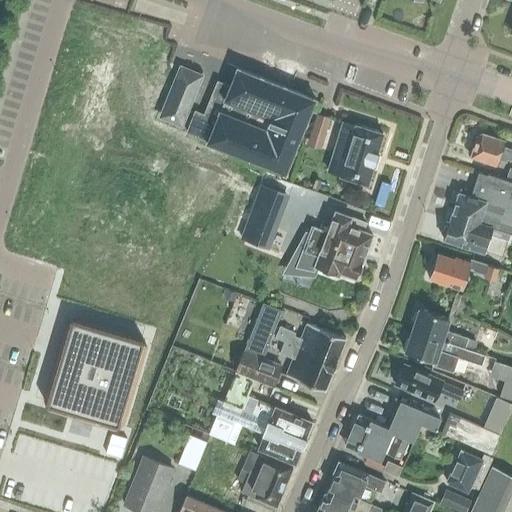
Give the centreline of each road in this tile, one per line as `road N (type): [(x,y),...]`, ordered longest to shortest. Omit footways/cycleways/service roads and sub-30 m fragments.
road 1 (residential): [(289,511),(385,300),(451,74)]
road 2 (unclassified): [(451,74),(348,39),(308,49),(231,21),(208,0)]
road 3 (residential): [(0,209),(61,0)]
